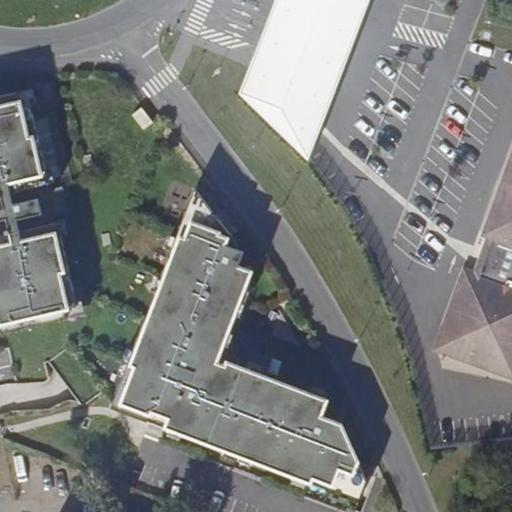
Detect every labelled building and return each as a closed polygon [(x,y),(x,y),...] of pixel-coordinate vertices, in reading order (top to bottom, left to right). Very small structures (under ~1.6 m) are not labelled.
[(371,0),(278,0),(242,94),(309,164),(371,0)] [(36,90),(41,101),(53,99),(56,98),(50,84),(36,90)] [(0,97),(0,333),(60,320),(58,311),(71,308),(52,220),(50,220),(49,214),(64,211),(58,184),(43,187),(42,181),(44,181),(30,121),(26,101),(14,103),(12,94),(0,97)] [(153,123),(141,108),(129,117),(141,133),(153,123)] [(30,121),(44,181),(57,178),(44,118),(30,121)] [(437,347),(511,373),(511,162),(485,237),(491,239),(477,275),(465,271),(437,347)] [(225,231),(195,188),(161,279),(165,281),(149,323),(145,321),(112,408),(148,421),(148,420),(167,427),(166,429),(209,445),(210,443),(269,466),(268,467),(311,484),(314,477),(329,483),(327,490),(360,502),(369,481),(341,425),(320,417),(326,401),(225,362),(224,365),(217,362),(251,270),(234,264),(240,249),(233,246),(221,241),(225,231)] [(234,242),(225,231),(221,241),(233,246),(234,242)]
